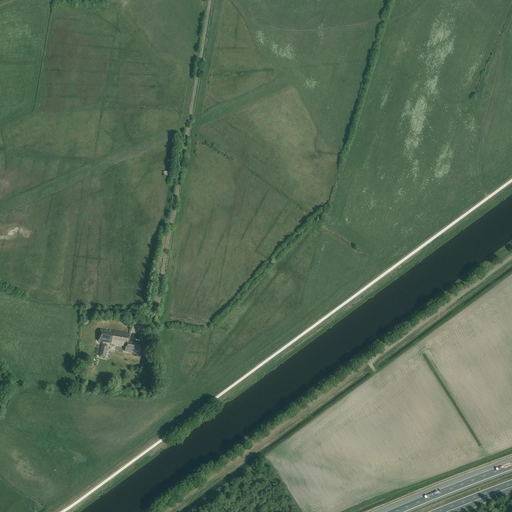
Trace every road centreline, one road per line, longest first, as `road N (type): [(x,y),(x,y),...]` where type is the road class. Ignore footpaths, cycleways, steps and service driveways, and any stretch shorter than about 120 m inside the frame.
road 1 (track): [(209,0),(149,333)]
road 2 (track): [(368,361),(165,511)]
road 3 (unclassified): [(368,361),(511,256)]
road 4 (motorway): [(511,466),(394,511)]
